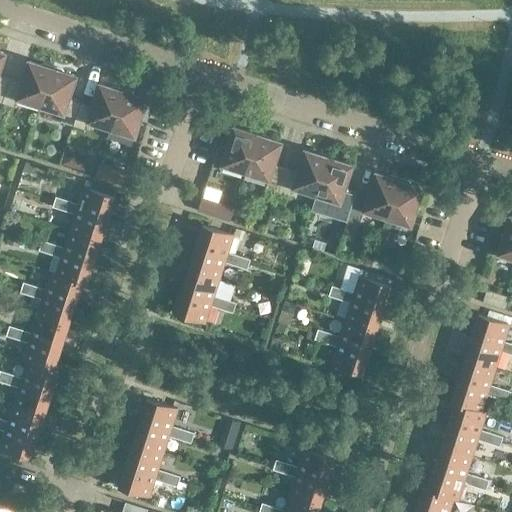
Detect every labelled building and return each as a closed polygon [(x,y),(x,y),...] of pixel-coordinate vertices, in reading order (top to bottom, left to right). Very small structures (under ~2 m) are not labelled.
[(0,102),(1,103),(9,79),(0,76),(0,66),(4,54),(0,52),(0,102)] [(17,98),(40,106),(52,67),(43,64),(39,65),(28,61),(21,83),(9,79),(1,103),(14,107),(17,98)] [(60,122),(72,126),(80,102),(68,98),(75,76),(64,73),(61,69),(52,67),(40,106),(63,113),(60,122)] [(87,121),(110,129),(123,89),(114,86),(110,88),(99,84),(92,106),(80,102),(72,126),(85,130),(87,121)] [(123,89),(110,129),(107,138),(131,146),(146,99),(135,96),(132,92),(123,89)] [(221,164),(245,172),(258,133),(249,130),(244,131),(233,127),(221,164)] [(265,188),(277,192),(285,168),(273,164),(280,142),(269,139),(266,136),(258,133),(245,172),(268,179),(265,188)] [(293,187),(316,195),(328,155),(319,153),(315,154),(304,150),(297,172),(285,168),(277,192),(290,196),(293,187)] [(337,158),(328,155),(316,195),(311,210),(346,221),(348,215),(356,191),(344,187),(351,165),(340,162),(337,158)] [(26,162),(24,170),(31,172),(34,165),(26,162)] [(99,165),(95,177),(118,185),(122,172),(99,165)] [(363,210),(386,217),(399,178),(390,175),(386,177),(375,173),(368,195),(356,191),(348,215),(360,219),(363,210)] [(399,178),(386,217),(410,225),(422,188),(411,185),(408,181),(399,178)] [(76,209),(107,219),(114,196),(83,186),(76,209)] [(60,209),(63,199),(55,196),(52,207),(60,209)] [(201,198),(197,210),(229,221),(233,208),(201,198)] [(72,202),(63,199),(60,209),(68,212),(72,202)] [(76,209),(69,230),(100,241),(107,219),(76,209)] [(511,258),(511,217),(509,216),(497,253),(511,258)] [(435,242),(451,241),(449,222),(434,224),(435,242)] [(202,225),(195,247),(226,257),(233,235),(202,225)] [(93,262),(100,241),(69,230),(62,252),(93,262)] [(46,253),(49,243),(41,240),(38,250),(46,253)] [(58,245),(49,243),(46,253),(54,256),(58,245)] [(269,243),(265,255),(282,260),(286,248),(269,243)] [(0,246),(0,248),(0,256),(23,262),(25,252),(0,246)] [(226,257),(195,247),(188,269),(219,279),(226,257)] [(62,252),(55,273),(55,274),(82,283),(81,283),(86,285),(93,262),(62,252)] [(238,267),(242,257),(234,254),(230,264),(238,267)] [(371,266),(394,274),(398,261),(375,254),(371,266)] [(250,259),(242,257),(238,267),(247,270),(250,259)] [(188,269),(181,291),(212,301),(219,279),(188,269)] [(75,304),(81,283),(82,283),(55,274),(55,273),(50,272),(43,294),(75,304)] [(352,298),(383,308),(390,286),(359,275),(352,298)] [(28,295),(31,284),(23,282),(19,292),(28,295)] [(39,287),(31,284),(28,295),(36,297),(39,287)] [(328,296),(336,299),(340,288),(331,285),(328,296)] [(348,291),(340,288),(336,299),(344,301),(348,291)] [(486,290),(482,302),(505,310),(509,297),(486,290)] [(212,301),(181,291),(174,313),(205,323),(212,301)] [(43,294),(36,316),(68,326),(75,304),(43,294)] [(216,308),(224,310),(228,300),(220,297),(216,308)] [(352,298),(345,320),(376,330),(383,308),(352,298)] [(236,303),(228,300),(224,310),(233,313),(236,303)] [(285,300),(281,311),(291,314),(294,304),(285,300)] [(478,314),(471,336),(502,346),(509,324),(478,314)] [(36,316),(29,338),(61,348),(68,326),(36,316)] [(345,320),(338,341),(369,351),(376,330),(345,320)] [(14,338),(17,328),(9,325),(5,336),(14,338)] [(25,330),(17,328),(14,338),(22,341),(25,330)] [(314,339),(322,342),(325,332),(317,329),(314,339)] [(334,334),(325,332),(322,342),(330,345),(334,334)] [(495,368),(502,346),(471,336),(464,358),(495,368)] [(54,369),(61,348),(29,338),(22,360),(26,361),(27,361),(54,369)] [(369,351),(338,341),(330,364),(362,374),(369,351)] [(464,358),(457,380),(488,390),(495,368),(464,358)] [(27,361),(26,361),(20,382),(51,393),(58,370),(54,369),(27,361)] [(16,375),(8,373),(4,383),(12,386),(16,375)] [(481,412),(481,411),(488,390),(457,380),(450,402),(454,403),(481,412)] [(20,382),(13,404),(44,414),(51,393),(20,382)] [(500,400),(504,389),(495,387),(492,397),(500,400)] [(511,392),(504,389),(500,400),(509,402),(511,392)] [(146,398),(139,421),(170,431),(178,408),(146,398)] [(454,403),(447,424),(479,435),(486,412),(481,411),(481,412),(454,403)] [(37,436),(44,414),(13,404),(6,426),(37,436)] [(170,431),(139,421),(132,442),(163,453),(170,431)] [(440,446),(472,456),(479,435),(447,424),(440,446)] [(37,436),(6,426),(0,443),(0,448),(30,458),(37,436)] [(183,440),(186,430),(178,427),(174,438),(183,440)] [(194,433),(186,430),(183,440),(191,443),(194,433)] [(483,442),(491,444),(494,434),(486,431),(483,442)] [(502,437),(494,434),(491,444),(499,447),(502,437)] [(132,442),(125,464),(156,474),(163,453),(132,442)] [(440,446),(433,468),(465,478),(472,456),(440,446)] [(303,449),(296,472),(327,482),(335,459),(303,449)] [(280,472),(284,462),(276,459),(272,469),(280,472)] [(12,466),(0,461),(0,475),(9,478),(12,466)] [(292,464),(284,462),(280,472),(289,475),(292,464)] [(156,474),(125,464),(118,487),(149,497),(156,474)] [(453,498),(453,499),(458,500),(465,478),(433,468),(427,489),(426,489),(453,498)] [(169,484),(172,474),(164,471),(160,481),(169,484)] [(327,482),(296,472),(289,493),(320,503),(327,482)] [(180,476),(172,474),(169,484),(177,487),(180,476)] [(477,488),(480,477),(472,475),(469,485),(477,488)] [(489,480),(480,477),(477,488),(485,490),(489,480)] [(511,502),(511,488),(495,481),(489,493),(511,502)] [(422,487),(415,510),(421,511),(448,511),(453,499),(453,498),(426,489),(427,489),(422,487)] [(289,493),(282,511),(317,511),(320,503),(289,493)] [(146,511),(147,509),(125,502),(121,511),(146,511)] [(267,511),(270,505),(262,503),(258,511),(267,511)]
